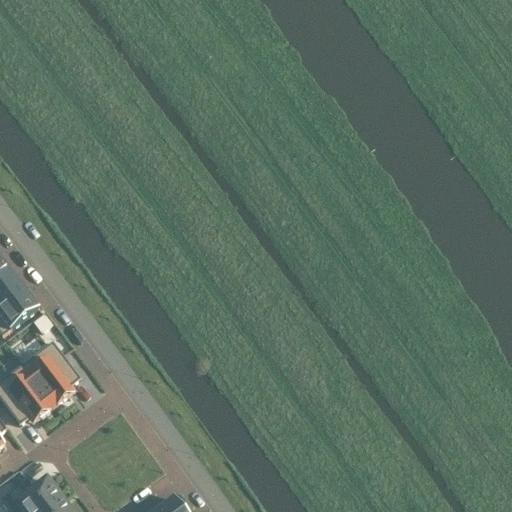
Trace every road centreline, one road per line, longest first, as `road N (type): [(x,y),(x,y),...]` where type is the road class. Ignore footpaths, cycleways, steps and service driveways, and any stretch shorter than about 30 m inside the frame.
road 1 (residential): [(4,210),(137,386)]
road 2 (residential): [(137,386),(60,443),(56,455),(99,511)]
